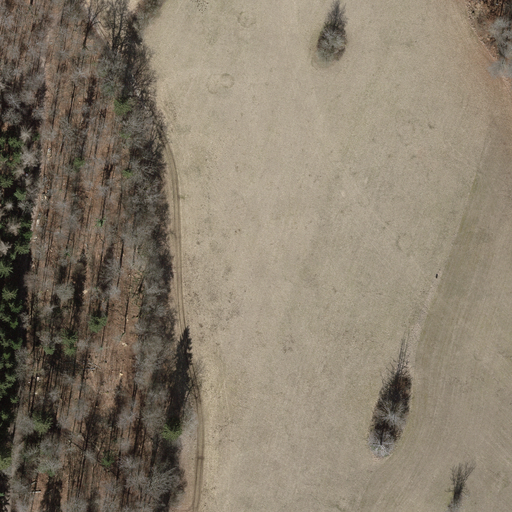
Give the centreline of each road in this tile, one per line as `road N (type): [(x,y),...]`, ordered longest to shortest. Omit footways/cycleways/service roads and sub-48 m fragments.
road 1 (track): [(191,511),(199,432),(174,313),(166,150),(88,0)]
road 2 (track): [(48,29),(25,238),(22,432)]
road 3 (track): [(22,432),(85,442),(136,497)]
